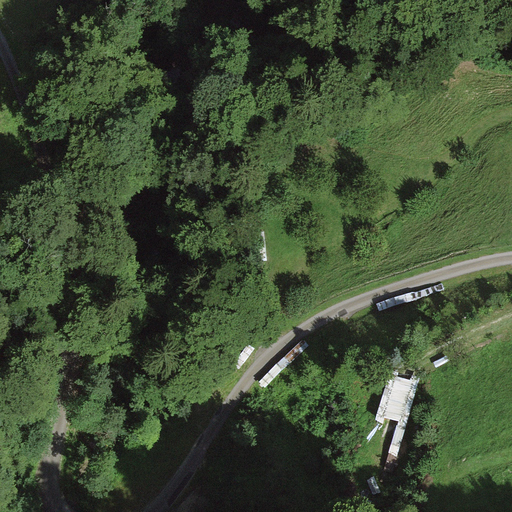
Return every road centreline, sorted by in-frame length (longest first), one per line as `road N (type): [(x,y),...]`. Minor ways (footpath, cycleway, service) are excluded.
road 1 (track): [(130,511),(260,365),(301,331),(372,297),(511,258)]
road 2 (track): [(0,53),(19,104),(57,324),(47,472),(60,511)]
